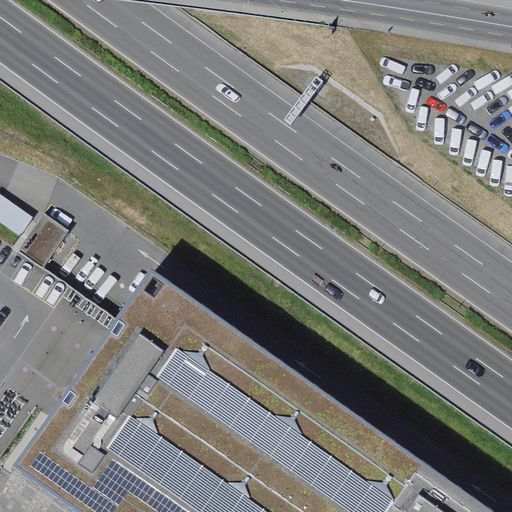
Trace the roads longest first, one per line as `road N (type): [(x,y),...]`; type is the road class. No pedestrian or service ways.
road 1 (motorway): [(0,29),(511,394)]
road 2 (motorway): [(511,295),(97,0)]
road 3 (secondary): [(338,0),(511,27)]
